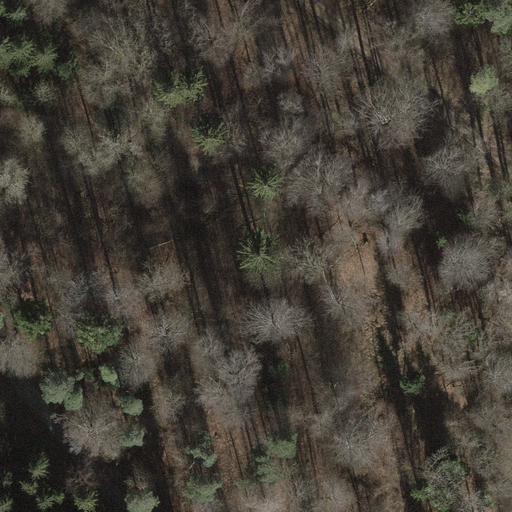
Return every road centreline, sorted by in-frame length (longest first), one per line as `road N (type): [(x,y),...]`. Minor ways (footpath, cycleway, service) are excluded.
road 1 (track): [(321,0),(511,165)]
road 2 (track): [(0,362),(129,511)]
